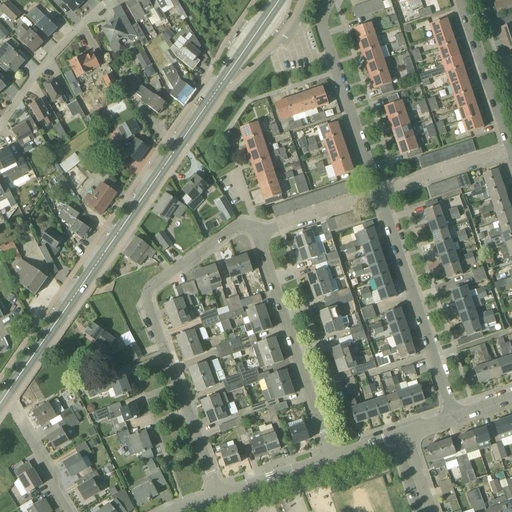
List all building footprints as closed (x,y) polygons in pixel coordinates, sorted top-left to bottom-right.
[(63,0),(62,2),(73,13),(76,10),(83,2),(81,0),(63,0)] [(129,5),(126,6),(135,22),(145,16),(135,0),(131,0),(128,2),(129,5)] [(135,0),(145,16),(148,20),(152,18),(152,16),(149,11),(153,8),(149,1),(148,0),(135,0)] [(166,7),(162,0),(155,0),(156,1),(159,7),(161,10),(166,7)] [(179,5),(179,4),(176,0),(169,0),(174,7),(175,7),(181,17),(183,16),(185,19),(187,18),(179,5)] [(375,0),(369,2),(373,14),(379,12),(375,0)] [(381,0),(375,0),(379,12),(385,10),(381,0)] [(511,0),(498,0),(499,1),(493,3),(497,14),(511,8),(511,0)] [(0,11),(13,23),(22,14),(7,1),(0,9),(0,11)] [(369,2),(364,4),(368,15),(373,14),(369,2)] [(364,4),(358,6),(362,17),(368,15),(364,4)] [(362,17),(358,6),(352,8),(356,19),(362,17)] [(48,38),(57,29),(45,17),(35,7),(26,17),(36,27),(48,38)] [(426,17),(432,15),(430,8),(424,10),(426,17)] [(420,19),(426,17),(424,10),(418,12),(420,19)] [(391,24),(398,21),(396,15),(389,18),(391,24)] [(511,15),(511,16),(511,20),(511,25),(499,30),(506,52),(511,49),(511,15)] [(131,27),(130,25),(126,16),(118,20),(102,29),(111,44),(111,48),(113,52),(117,53),(120,51),(121,47),(119,43),(119,41),(127,36),(130,42),(137,38),(131,27)] [(434,38),(451,32),(451,31),(447,20),(430,25),(434,38)] [(9,35),(2,27),(0,24),(0,36),(3,40),(9,35)] [(131,27),(137,38),(138,37),(144,46),(149,43),(137,24),(131,27)] [(358,41),(358,42),(375,36),(371,24),(354,29),(354,30),(358,41)] [(24,36),(20,40),(33,53),(43,43),(24,25),(18,30),(24,36)] [(403,28),(405,34),(412,31),(410,25),(403,28)] [(164,35),(163,36),(168,41),(168,40),(174,35),(169,30),(164,35)] [(438,50),(455,44),(455,43),(451,32),(434,38),(438,50)] [(397,42),(404,39),(402,33),(395,36),(397,42)] [(170,50),(176,58),(193,71),(200,62),(197,59),(200,54),(197,52),(201,47),(193,35),(180,52),(173,46),(170,50)] [(362,54),(379,48),(375,36),(358,42),(362,53),(362,54)] [(399,48),(406,45),(404,39),(397,42),(399,48)] [(438,50),(442,61),(459,56),(459,55),(455,44),(438,50)] [(2,52),(8,57),(3,63),(14,73),(24,62),(13,52),(7,47),(2,52)] [(366,66),(383,60),(379,48),(362,54),(366,65),(366,66)] [(413,58),(420,55),(418,49),(411,52),(413,58)] [(170,62),(176,58),(170,50),(164,53),(170,62)] [(136,55),(148,78),(156,73),(145,51),(136,55)] [(92,72),(91,71),(99,67),(93,54),(85,58),(84,56),(69,63),(77,79),(92,72)] [(413,58),(415,64),(422,61),(420,55),(413,58)] [(459,56),(442,61),(444,67),(419,76),(421,82),(428,79),(446,73),(463,68),(463,67),(459,56)] [(405,66),(412,63),(410,57),(403,60),(405,66)] [(370,78),(387,72),(383,60),(366,66),(370,77),(370,78)] [(407,72),(414,69),(412,63),(405,66),(407,72)] [(181,81),(172,66),(166,69),(166,70),(163,72),(174,90),(170,96),(183,106),(194,91),(181,81)] [(450,86),(467,80),(467,79),(463,68),(446,73),(450,86)] [(387,72),(370,78),(374,89),(374,90),(380,88),(382,96),(394,92),(387,72)] [(118,89),(116,83),(111,74),(103,79),(110,93),(118,89)] [(423,88),(430,85),(428,79),(421,82),(423,88)] [(59,100),(62,105),(67,102),(64,97),(55,80),(44,86),(53,103),(59,100)] [(454,98),(471,92),(467,81),(468,80),(467,80),(450,86),(454,98)] [(148,103),(145,106),(158,115),(166,104),(142,86),(136,94),(148,103)] [(311,92),(317,109),(329,105),(323,88),(322,88),(311,92)] [(407,91),(400,94),(402,100),(409,97),(407,91)] [(317,109),(311,92),(310,92),(299,96),(305,113),(317,109)] [(472,92),(471,92),(454,98),(458,110),(475,104),(471,93),(472,92)] [(402,102),(400,102),(397,94),(387,98),(390,106),(384,107),(385,108),(389,119),(388,119),(389,120),(406,114),(402,102)] [(287,100),(293,117),(305,113),(299,96),(298,96),(287,100)] [(430,106),(437,104),(435,98),(428,100),(430,106)] [(53,122),(46,109),(41,100),(30,106),(39,123),(44,120),(47,125),(53,122)] [(293,117),(287,100),(286,100),(275,104),(274,104),(280,121),(293,117)] [(83,112),(81,110),(76,101),(67,107),(73,118),(79,115),(81,119),(85,117),(83,112)] [(420,109),(427,107),(425,101),(418,103),(420,109)] [(430,106),(432,112),(439,110),(437,104),(430,106)] [(458,110),(462,122),(479,116),(479,115),(479,116),(475,104),(476,104),(475,104),(458,110)] [(422,115),(429,113),(427,107),(420,109),(422,115)] [(324,112),(318,114),(320,121),(327,119),(324,112)] [(312,116),(314,123),(320,121),(318,114),(312,116)] [(406,114),(389,120),(393,131),(392,131),(393,132),(410,126),(406,114)] [(479,116),(462,122),(466,134),(484,128),(483,127),(479,116),(480,116),(479,116)] [(12,132),(21,147),(41,135),(31,118),(24,122),(26,124),(12,132)] [(148,148),(136,140),(134,136),(141,132),(134,119),(117,128),(124,142),(126,141),(130,149),(126,154),(138,163),(138,162),(148,149),(148,148)] [(294,122),(297,129),(303,127),(300,120),(294,122)] [(288,124),(291,131),(297,129),(294,122),(288,124)] [(438,130),(445,128),(443,122),(436,124),(438,130)] [(65,135),(59,123),(53,127),(60,138),(65,135)] [(244,141),(261,135),(257,123),(240,129),(240,130),(241,130),(244,141)] [(337,123),(320,129),(324,141),(341,135),(337,124),(337,123)] [(271,132),(278,130),(276,124),(269,126),(271,132)] [(426,127),(428,133),(435,131),(433,125),(426,127)] [(414,138),(410,126),(393,132),(397,143),(396,143),(397,143),(414,138)] [(438,130),(440,136),(447,133),(445,128),(438,130)] [(278,130),(271,132),(273,138),(280,136),(278,130)] [(437,137),(435,131),(428,133),(430,139),(437,137)] [(248,153),(265,147),(261,135),(244,141),(244,142),(245,142),(248,153)] [(328,153),(345,147),(341,136),(341,135),(324,141),(328,153)] [(305,138),(297,140),(300,148),(307,146),(305,138)] [(309,146),(316,144),(314,138),(307,140),(309,146)] [(414,138),(397,143),(397,144),(401,155),(401,156),(406,154),(408,159),(423,154),(421,149),(418,150),(414,138)] [(470,154),(476,152),(472,140),(466,142),(470,154)] [(464,156),(470,154),(466,142),(460,144),(464,156)] [(309,146),(310,152),(311,152),(318,150),(316,144),(309,146)] [(458,158),(464,156),(460,144),(454,146),(458,158)] [(452,160),(458,158),(454,146),(448,148),(452,160)] [(252,165),(269,159),(279,156),(286,154),(284,148),(277,150),(277,151),(268,154),(265,147),(248,153),(248,154),(249,154),(252,164),(252,165)] [(332,165),(349,159),(345,148),(345,147),(328,153),(332,165)] [(29,172),(25,163),(20,154),(20,155),(21,158),(15,161),(8,148),(4,150),(2,149),(0,149),(0,161),(0,172),(4,179),(20,171),(22,175),(29,172)] [(446,162),(452,160),(448,148),(442,150),(446,162)] [(440,164),(446,162),(442,150),(436,152),(440,164)] [(434,166),(440,164),(436,152),(430,154),(434,166)] [(75,154),(60,166),(66,174),(81,162),(75,154)] [(286,154),(279,156),(281,162),(288,160),(286,154)] [(428,168),(434,166),(430,154),(424,156),(428,168)] [(422,170),(428,168),(424,156),(418,158),(422,170)] [(256,177),(273,171),(269,159),(252,165),(252,166),(252,165),(256,176),(256,177)] [(332,165),(336,177),(353,171),(349,160),(349,159),(332,165)] [(317,170),(324,168),(322,162),(315,164),(317,170)] [(324,168),(317,170),(319,176),(326,174),(324,168)] [(474,192),(502,182),(498,170),(483,176),(485,181),(479,184),(472,187),(474,192)] [(260,189),(277,183),(273,171),(256,177),(260,188),(260,189)] [(287,180),(294,178),(292,172),(285,174),(287,180)] [(460,189),(471,186),(467,174),(456,178),(460,189)] [(297,186),(306,183),(303,175),(294,178),(287,180),(289,186),(296,184),(297,186)] [(196,176),(182,191),(191,199),(186,205),(193,212),(203,201),(199,196),(208,187),(196,176)] [(454,191),(460,189),(456,178),(450,179),(454,191)] [(450,179),(445,181),(449,193),(454,191),(450,179)] [(443,195),(449,193),(445,181),(439,183),(443,195)] [(344,195),(350,193),(346,182),(341,184),(344,195)] [(491,199),(506,194),(502,182),(474,192),(476,197),(482,194),(483,195),(489,193),(491,199)] [(277,183),(260,189),(264,200),(264,201),(281,195),(277,183)] [(439,183),(433,185),(437,197),(443,195),(439,183)] [(339,197),(344,195),(341,184),(335,186),(339,197)] [(0,203),(7,200),(11,208),(17,205),(8,187),(2,190),(0,185),(0,203)] [(116,194),(103,185),(93,199),(88,195),(83,202),(101,215),(116,194)] [(169,185),(164,191),(167,193),(170,195),(174,189),(172,188),(169,185)] [(432,198),(437,197),(433,185),(428,187),(432,198)] [(333,199),(339,197),(335,186),(329,188),(333,199)] [(327,201),(333,199),(329,188),(323,190),(327,201)] [(323,190),(317,192),(321,203),(327,201),(323,190)] [(316,205),(321,203),(317,192),(312,193),(316,205)] [(310,207),(316,205),(312,193),(306,195),(310,207)] [(165,194),(153,213),(166,222),(179,204),(165,194)] [(495,210),(510,205),(506,194),(491,199),(493,205),(487,207),(480,210),(482,215),(488,213),(495,210)] [(304,209),(310,207),(306,195),(300,197),(304,209)] [(298,211),(304,209),(300,197),(294,199),(298,211)] [(292,212),(298,211),(294,199),(289,201),(292,212)] [(428,223),(443,218),(437,200),(424,204),(427,210),(424,211),(428,223)] [(289,201),(283,203),(287,214),(292,212),(289,201)] [(281,216),(287,214),(283,203),(277,205),(281,216)] [(275,218),(281,216),(277,205),(271,207),(275,218)] [(495,210),(499,222),(511,217),(511,212),(510,205),(495,210)] [(230,209),(223,213),(219,216),(223,222),(234,216),(230,209)] [(58,217),(73,227),(70,231),(84,241),(85,239),(87,239),(88,237),(88,235),(91,230),(62,210),(58,217)] [(357,211),(351,213),(355,224),(361,222),(357,211)] [(355,224),(351,213),(345,215),(349,226),(355,224)] [(349,226),(345,215),(340,217),(343,228),(349,226)] [(180,248),(199,239),(189,217),(170,226),(180,248)] [(343,228),(340,217),(334,218),(337,230),(343,228)] [(488,233),(489,238),(511,230),(511,217),(499,222),(501,229),(488,233)] [(330,232),(337,230),(334,218),(326,221),(327,224),(330,232)] [(447,229),(443,218),(428,223),(432,234),(447,229)] [(333,239),(330,232),(327,224),(321,226),(326,242),(333,239)] [(47,264),(53,261),(52,260),(59,251),(56,249),(63,240),(47,229),(40,240),(45,244),(44,246),(39,248),(47,264)] [(316,245),(311,229),(302,232),(304,236),(295,239),(299,251),(316,245)] [(362,245),(377,240),(373,229),(358,233),(362,245)] [(432,234),(436,245),(451,240),(447,229),(432,234)] [(496,249),(499,248),(511,243),(511,230),(489,238),(491,243),(494,242),(496,249)] [(171,245),(164,235),(162,232),(156,237),(165,250),(171,245)] [(156,252),(136,237),(123,255),(136,265),(140,259),(144,261),(147,256),(151,259),(156,252)] [(366,256),(380,251),(377,240),(362,245),(366,256)] [(454,252),(451,240),(436,245),(440,257),(454,252)] [(0,249),(0,252),(4,261),(19,254),(14,243),(0,249)] [(503,259),(507,258),(509,262),(511,261),(511,243),(499,248),(503,259)] [(299,251),(302,262),(320,256),(316,245),(299,251)] [(337,251),(324,256),(326,262),(339,258),(337,251)] [(366,256),(368,264),(370,268),(384,263),(380,251),(366,256)] [(458,263),(454,252),(440,257),(444,268),(458,263)] [(247,255),(236,259),(242,275),(252,272),(247,255)] [(326,262),(328,268),(341,264),(339,258),(326,262)] [(236,277),(242,275),(236,259),(225,263),(231,279),(234,286),(239,285),(236,277)] [(35,296),(47,279),(21,260),(16,267),(22,270),(14,281),(35,296)] [(374,279),(388,274),(384,263),(370,268),(374,279)] [(458,263),(444,268),(448,280),(462,275),(458,263)] [(353,269),(354,273),(362,270),(360,265),(353,268),(353,269)] [(212,291),(222,287),(215,266),(204,270),(212,291)] [(474,277),(485,274),(483,268),(472,272),(474,277)] [(204,270),(194,273),(202,296),(212,293),(212,291),(204,270)] [(311,288),(328,282),(324,270),(307,276),(311,288)] [(378,291),(392,286),(388,274),(374,279),(378,291)] [(485,274),(474,277),(475,283),(487,279),(485,274)] [(192,296),(198,293),(194,281),(187,283),(192,296)] [(332,293),(328,282),(311,288),(315,299),(332,293)] [(186,298),(192,296),(187,283),(181,286),(186,298)] [(392,286),(378,291),(382,302),(396,297),(392,286)] [(455,303),(470,298),(466,286),(452,291),(455,303)] [(351,295),(349,288),(337,292),(339,299),(351,295)] [(459,314),(478,308),(481,307),(479,300),(487,297),(485,293),(477,295),(470,298),(455,303),(459,314)] [(260,294),(249,298),(252,305),(262,301),(260,294)] [(341,305),(353,301),(351,295),(339,299),(341,305)] [(232,298),(236,311),(242,309),(238,296),(232,298)] [(225,300),(228,307),(229,313),(234,311),(236,311),(232,298),(225,300)] [(188,302),(184,303),(182,299),(165,305),(169,317),(186,310),(190,309),(188,302)] [(264,306),(244,313),(241,314),(243,320),(248,318),(250,324),(268,318),(264,306)] [(362,315),(374,311),(372,306),(361,309),(362,315)] [(323,325),(341,319),(337,307),(319,313),(323,325)] [(463,326),(493,315),(491,311),(480,315),(478,308),(459,314),(463,326)] [(389,325),(404,320),(400,309),(385,314),(389,325)] [(173,328),(190,322),(186,310),(169,317),(173,328)] [(219,317),(217,310),(199,316),(201,323),(219,317)] [(229,313),(219,317),(221,322),(228,319),(236,317),(234,311),(229,313)] [(374,311),(362,315),(364,321),(376,317),(374,311)] [(463,326),(467,337),(468,337),(470,343),(483,338),(479,327),(487,325),(495,323),(493,315),(463,326)] [(221,322),(219,317),(201,323),(203,329),(221,322)] [(341,319),(323,325),(327,336),(347,329),(348,323),(346,317),(341,319)] [(246,333),(253,331),(255,335),(272,329),(268,318),(250,324),(244,326),(246,333)] [(389,325),(393,337),(408,332),(404,320),(389,325)] [(92,323),(84,334),(107,350),(115,340),(92,323)] [(364,332),(362,325),(349,329),(351,336),(364,332)] [(203,341),(199,329),(177,338),(181,349),(203,341)] [(364,332),(351,336),(353,342),(366,338),(364,332)] [(412,343),(408,332),(393,337),(397,348),(412,343)] [(240,337),(236,339),(227,341),(228,342),(230,349),(242,344),(240,337)] [(502,376),(511,372),(511,365),(505,344),(503,338),(498,339),(502,353),(504,359),(497,361),(502,376)] [(256,340),(251,341),(253,348),(256,358),(279,350),(275,339),(258,344),(256,340)] [(203,341),(181,349),(185,360),(207,352),(203,341)] [(217,353),(230,349),(228,342),(215,347),(217,353)] [(126,348),(133,362),(143,357),(136,343),(126,348)] [(355,344),(352,345),(352,343),(331,350),(335,362),(353,356),(351,349),(356,348),(355,344)] [(412,343),(397,348),(390,351),(382,353),(375,355),(379,367),(386,365),(383,358),(399,352),(401,360),(416,355),(412,343)] [(242,344),(230,349),(232,355),(240,352),(245,351),(242,344)] [(479,346),(491,380),(502,376),(497,361),(491,363),(489,357),(484,344),(479,346)] [(472,363),(474,369),(479,384),(491,380),(479,346),(469,349),(471,356),(477,354),(479,360),(472,363)] [(230,349),(217,353),(219,359),(232,355),(230,349)] [(256,358),(257,360),(260,369),(283,362),(279,350),(256,358)] [(339,373),(349,370),(357,367),(353,356),(335,362),(339,373)] [(189,370),(189,371),(193,381),(216,373),(212,361),(189,370)] [(364,372),(376,368),(374,362),(362,366),(364,372)] [(413,365),(402,369),(401,369),(404,377),(416,373),(413,365)] [(245,372),(239,375),(242,381),(259,375),(257,368),(245,372)] [(290,383),(286,371),(264,379),(267,390),(273,389),(290,383)] [(220,384),(216,373),(193,381),(197,393),(220,384)] [(242,381),(239,375),(222,381),(225,387),(242,381)] [(242,381),(244,387),(261,381),(259,375),(242,381)] [(473,375),(466,377),(469,385),(475,383),(473,375)] [(113,388),(116,397),(130,392),(124,376),(107,383),(105,377),(85,385),(90,397),(113,388)] [(402,409),(413,405),(408,390),(402,392),(399,384),(396,377),(391,378),(402,409)] [(391,396),(385,397),(390,412),(402,409),(391,378),(387,380),(390,387),(388,388),(391,396)] [(227,394),(244,387),(242,381),(225,387),(227,394)] [(290,383),(273,389),(276,400),(294,394),(290,383)] [(408,390),(413,405),(425,401),(420,386),(408,390)] [(222,407),(218,395),(201,402),(205,413),(222,407)] [(379,416),(390,412),(385,397),(374,401),(379,416)] [(367,420),(362,405),(357,407),(355,399),(348,401),(356,424),(367,420)] [(267,408),(269,408),(267,401),(251,407),(253,413),(267,409),(267,408)] [(367,420),(379,416),(374,401),(362,405),(367,420)] [(135,404),(122,409),(119,402),(93,412),(96,422),(107,418),(108,421),(122,416),(125,423),(140,417),(135,404)] [(286,402),(273,406),(276,413),(288,409),(286,402)] [(41,426),(56,418),(48,404),(33,413),(41,426)] [(227,405),(222,407),(205,413),(210,425),(231,417),(227,405)] [(273,406),(269,408),(267,408),(267,409),(273,425),(279,423),(276,413),(273,406)] [(235,413),(237,419),(241,418),(253,413),(251,407),(235,413)] [(64,412),(59,415),(60,415),(63,421),(74,414),(70,408),(64,412)] [(79,423),(78,421),(74,414),(63,421),(57,424),(61,429),(49,436),(52,441),(51,442),(55,450),(69,442),(63,433),(79,423)] [(237,419),(234,420),(237,427),(240,437),(246,434),(241,418),(237,419)] [(499,436),(501,440),(511,436),(511,433),(507,419),(494,423),(499,436)] [(221,433),(237,427),(234,420),(219,427),(221,433)] [(304,424),(289,429),(294,445),(309,440),(304,424)] [(479,451),(491,447),(490,446),(489,441),(490,441),(485,428),(473,432),(477,445),(479,451)] [(280,450),(275,434),(273,429),(261,433),(268,454),(280,450)] [(145,432),(130,438),(128,430),(116,435),(121,446),(126,444),(131,457),(142,453),(150,449),(152,449),(145,432)] [(268,454),(261,433),(260,432),(248,436),(255,458),(268,454)] [(465,449),(466,454),(466,455),(467,455),(479,451),(472,432),(460,436),(464,450),(465,449)] [(95,439),(88,443),(92,449),(98,445),(95,439)] [(456,458),(455,455),(450,440),(438,444),(445,464),(456,460),(464,485),(470,483),(466,472),(461,456),(456,458)] [(219,446),(221,452),(226,468),(241,463),(233,441),(219,446)] [(502,442),(496,444),(501,460),(507,458),(502,442)] [(71,478),(87,469),(81,459),(91,453),(85,443),(75,449),(78,455),(63,464),(71,478)] [(432,463),(434,470),(446,467),(445,464),(438,444),(427,447),(432,463)] [(496,444),(490,446),(491,447),(495,462),(501,460),(496,444)] [(150,449),(142,453),(144,460),(153,457),(150,449)] [(466,454),(461,456),(466,472),(472,471),(471,465),(469,461),(467,455),(466,455),(466,454)] [(152,459),(145,463),(150,472),(157,469),(152,459)] [(19,479),(19,478),(28,494),(42,485),(28,462),(14,471),(19,479)] [(108,465),(103,468),(107,475),(112,472),(112,471),(115,469),(112,465),(111,466),(110,464),(108,465)] [(89,483),(79,488),(78,489),(85,501),(100,493),(96,487),(103,483),(96,471),(85,477),(89,483)] [(154,489),(166,483),(161,472),(148,479),(151,484),(137,491),(138,493),(134,495),(139,505),(148,500),(149,501),(151,500),(150,499),(157,495),(154,489)] [(442,493),(453,489),(450,480),(439,483),(442,493)] [(501,492),(497,480),(489,483),(493,495),(501,492)] [(502,489),(505,497),(495,501),(498,511),(511,511),(509,503),(507,503),(506,500),(511,498),(511,497),(508,487),(502,489)] [(124,489),(111,497),(114,501),(99,511),(125,511),(122,508),(131,503),(124,489)] [(442,493),(444,499),(445,503),(457,499),(453,489),(442,493)] [(479,510),(485,508),(478,489),(472,492),(474,498),(479,510)] [(472,492),(466,494),(469,500),(474,498),(472,492)] [(474,498),(469,500),(472,511),(474,511),(479,510),(474,498)] [(28,511),(51,511),(45,500),(34,506),(31,501),(20,508),(22,511),(25,511),(28,511)] [(498,511),(495,501),(494,500),(487,503),(490,510),(485,511),(498,511)]
